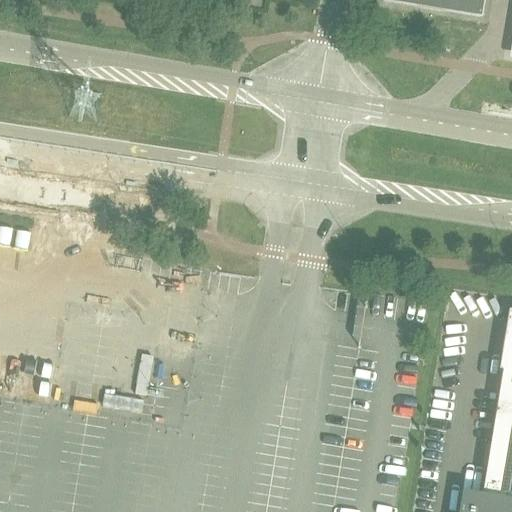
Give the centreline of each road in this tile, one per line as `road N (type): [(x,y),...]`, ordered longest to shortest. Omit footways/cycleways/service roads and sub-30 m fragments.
road 1 (secondary): [(319,96),(0,43)]
road 2 (secondary): [(0,145),(302,191)]
road 3 (secondary): [(302,191),(511,223)]
road 4 (secondary): [(511,129),(319,96)]
